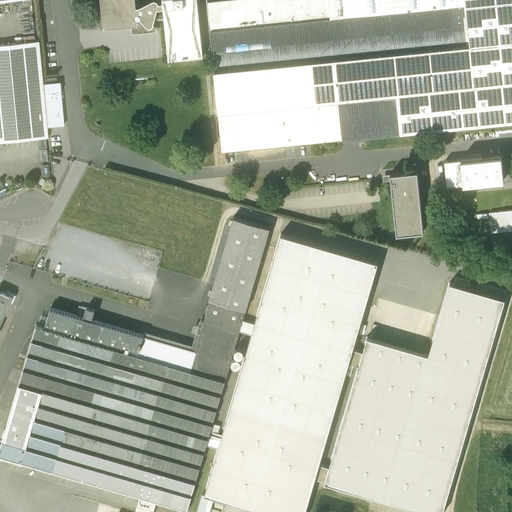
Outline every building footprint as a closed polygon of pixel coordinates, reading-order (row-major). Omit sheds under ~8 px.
[(101,0),(104,26),(124,24),(137,23),(137,18),(141,17),(143,20),(141,22),(144,25),(146,24),(147,25),(149,26),(150,26),(152,25),(153,24),(153,23),(154,21),(165,20),(163,0),(101,0)] [(163,0),(165,20),(165,21),(169,58),(203,54),(197,0),(163,0)] [(197,0),(203,54),(212,53),(210,30),(207,2),(206,0),(197,0)] [(267,0),(225,0),(207,2),(210,30),(270,24),(267,0)] [(449,0),(267,0),(270,24),(451,6),(449,0)] [(511,0),(466,5),(470,44),(511,40),(511,0)] [(270,24),(210,30),(212,53),(212,54),(222,151),(478,125),(474,86),(474,84),(470,46),(470,44),(466,5),(451,6),(270,24)] [(511,40),(470,44),(470,46),(474,84),(474,86),(511,82),(511,40)] [(38,41),(0,44),(0,141),(48,137),(47,127),(43,83),(43,82),(38,41)] [(59,82),(43,83),(47,127),(63,125),(62,116),(59,116),(57,91),(60,91),(59,82)] [(511,82),(474,86),(478,125),(511,122),(511,82)] [(46,160),(46,148),(38,148),(38,160),(46,160)] [(501,156),(460,160),(444,162),(447,186),(504,180),(501,156)] [(41,174),(49,174),(50,164),(41,164),(41,174)] [(417,171),(390,174),(396,234),(423,232),(417,171)] [(511,210),(499,212),(502,231),(511,230),(511,210)] [(269,227),(233,217),(209,299),(210,299),(203,322),(239,332),(239,331),(251,334),(254,323),(242,320),(269,227)] [(251,334),(230,408),(327,436),(377,262),(280,234),(254,323),(251,334)] [(347,470),(343,487),(427,511),(440,511),(503,300),(448,283),(428,352),(365,333),(331,465),(347,470)] [(0,320),(8,302),(11,303),(14,295),(7,292),(6,294),(0,291),(0,320)] [(94,310),(82,306),(80,314),(83,315),(83,318),(91,320),(94,310)] [(83,318),(50,308),(44,328),(137,355),(143,336),(91,320),(83,318)] [(44,328),(36,325),(18,384),(42,391),(26,448),(21,464),(52,473),(60,444),(195,483),(206,445),(218,449),(204,494),(216,497),(266,511),(304,511),(314,480),(319,463),(327,436),(230,408),(221,438),(209,434),(239,332),(203,322),(195,351),(143,336),(137,355),(44,328)] [(243,353),(244,351),(243,349),(242,347),(241,346),(239,346),(237,346),(236,347),(235,349),(234,351),(235,353),(236,354),(237,355),(239,355),(241,355),(242,354),(243,353)] [(240,362),(241,360),(240,359),(239,357),(238,356),(236,356),(234,356),(233,357),(232,359),(231,361),(232,362),(233,364),(234,365),(236,365),(238,365),(239,364),(240,362)] [(42,391),(18,384),(2,441),(26,448),(42,391)] [(26,448),(2,441),(0,446),(0,457),(21,464),(26,448)] [(195,483),(60,444),(52,473),(139,498),(156,503),(187,511),(195,483)] [(345,471),(319,463),(314,480),(340,487),(345,471)] [(216,497),(204,494),(201,506),(213,509),(216,497)] [(153,511),(156,503),(139,498),(135,511),(153,511)]
